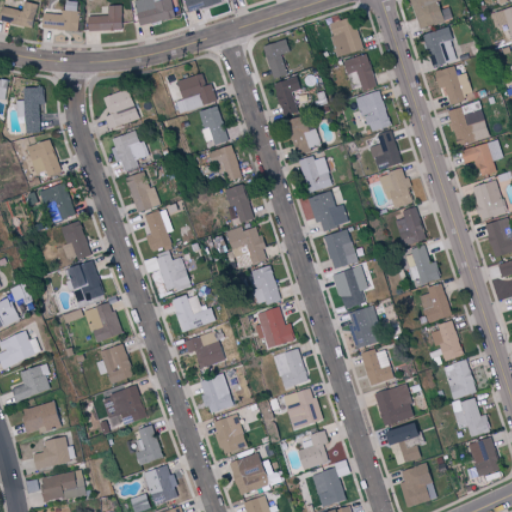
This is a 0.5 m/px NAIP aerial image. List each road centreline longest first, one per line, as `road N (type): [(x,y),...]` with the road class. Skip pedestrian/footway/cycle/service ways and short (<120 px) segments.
road 1 (residential): [(387,511),(227,32)]
road 2 (residential): [(215,511),(81,132),(79,63)]
road 3 (residential): [(511,388),(384,0)]
road 4 (residential): [(0,51),(79,63),(149,57),(326,0)]
